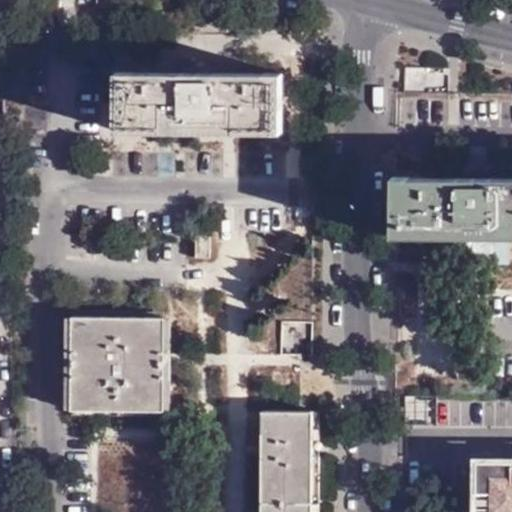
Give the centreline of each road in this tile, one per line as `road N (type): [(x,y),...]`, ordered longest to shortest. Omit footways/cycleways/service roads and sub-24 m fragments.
road 1 (residential): [(371,511),(364,2)]
road 2 (unknown): [(229,511),(227,323),(246,279),(309,189)]
road 3 (unknown): [(6,511),(0,202)]
road 4 (residential): [(364,2),(511,39)]
